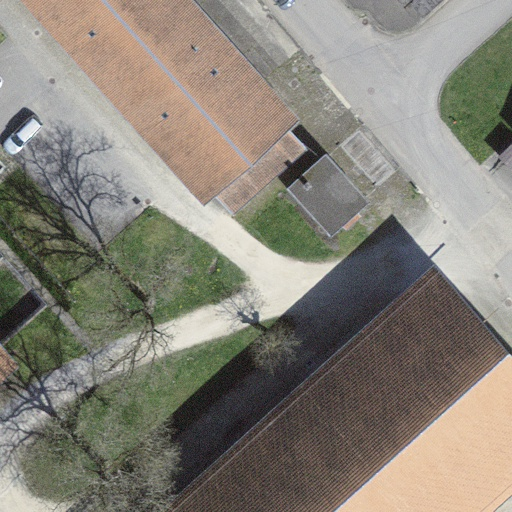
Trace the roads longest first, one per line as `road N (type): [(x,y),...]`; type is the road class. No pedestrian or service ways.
road 1 (track): [(476,210),(365,283),(335,291),(289,282),(173,192),(1,0)]
road 2 (track): [(0,432),(88,370),(289,282)]
